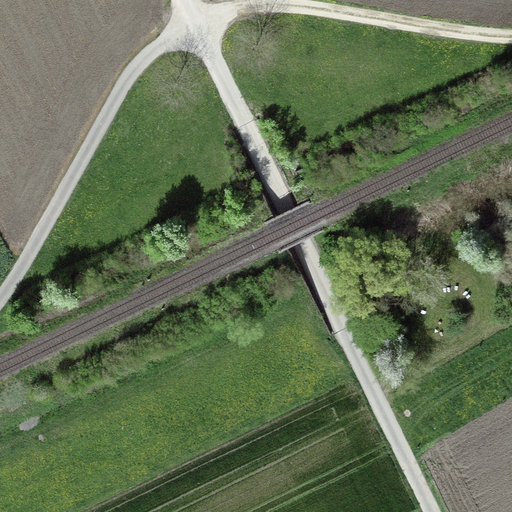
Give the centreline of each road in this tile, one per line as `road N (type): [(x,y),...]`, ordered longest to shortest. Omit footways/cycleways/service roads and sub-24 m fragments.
road 1 (unclassified): [(432,511),(182,0)]
road 2 (track): [(0,283),(35,241),(129,69),(164,35),(245,0)]
road 3 (track): [(295,0),(511,36)]
